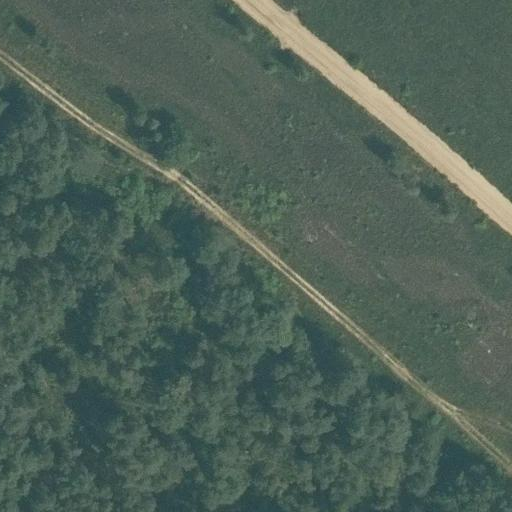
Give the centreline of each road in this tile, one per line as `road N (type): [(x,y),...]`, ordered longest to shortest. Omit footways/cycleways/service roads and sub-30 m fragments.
road 1 (track): [(511,467),(314,294),(0,57)]
road 2 (track): [(247,0),(511,220)]
